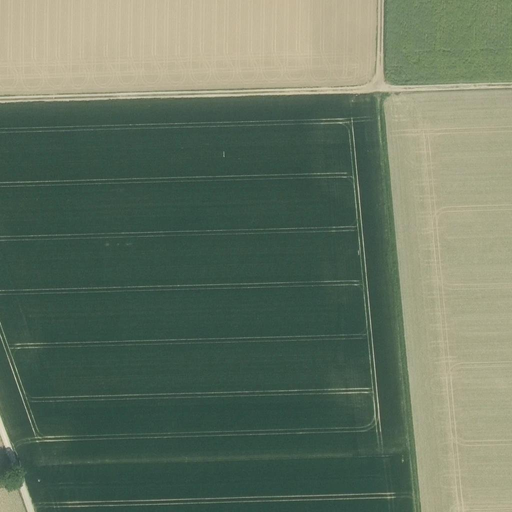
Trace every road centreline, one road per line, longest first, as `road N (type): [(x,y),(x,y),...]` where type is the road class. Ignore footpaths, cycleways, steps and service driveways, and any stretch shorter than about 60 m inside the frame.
road 1 (track): [(418,511),(380,0)]
road 2 (track): [(511,85),(0,99)]
